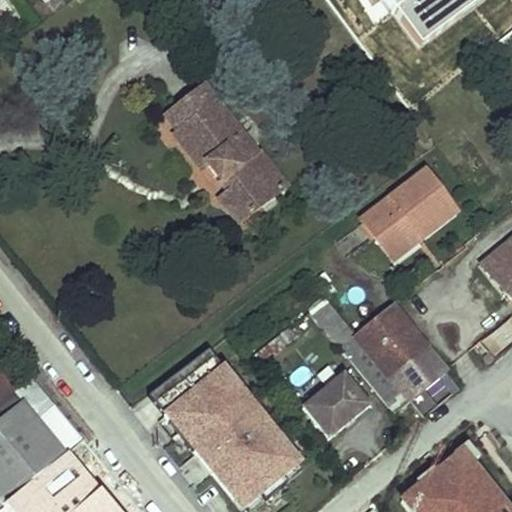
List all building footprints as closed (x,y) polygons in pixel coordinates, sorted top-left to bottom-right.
[(381,0),(392,15),(394,13),(420,48),(483,0),(381,0)] [(153,117),(234,225),(286,186),(206,78),(153,117)] [(506,117),(497,105),(489,110),(499,122),(506,117)] [(456,214),(426,174),(362,223),(385,252),(415,230),(422,239),(456,214)] [(415,230),(385,252),(395,264),(424,241),(422,239),(415,230)] [(482,268),(495,284),(511,269),(511,248),(511,247),(509,245),(482,268)] [(511,269),(495,284),(507,299),(511,294),(511,269)] [(355,337),(391,382),(427,353),(391,308),(355,337)] [(295,326),(260,353),(265,361),(267,364),(302,335),(295,326)] [(391,382),(355,337),(339,351),(395,417),(410,405),(391,382)] [(208,351),(151,394),(167,414),(163,418),(238,511),(239,511),(241,511),(296,467),(299,465),(208,351)] [(265,361),(260,353),(254,358),(259,365),(265,361)] [(445,376),(427,353),(391,382),(410,405),(420,396),(445,376)] [(0,395),(16,382),(9,372),(0,379),(0,395)] [(342,376),(301,410),(327,442),(368,408),(342,376)] [(151,394),(147,397),(163,418),(167,414),(151,394)] [(433,412),(420,396),(410,405),(422,420),(433,412)] [(466,445),(452,456),(454,460),(461,454),(471,466),(478,460),(466,445)] [(401,502),(408,511),(507,511),(471,466),(461,454),(454,460),(435,475),(436,477),(421,490),(419,488),(401,502)] [(115,511),(68,456),(4,508),(6,511),(115,511)] [(241,511),(242,511),(252,511),(301,473),(296,467),(241,511)] [(431,471),(415,483),(419,488),(421,490),(436,477),(435,475),(431,471)]
